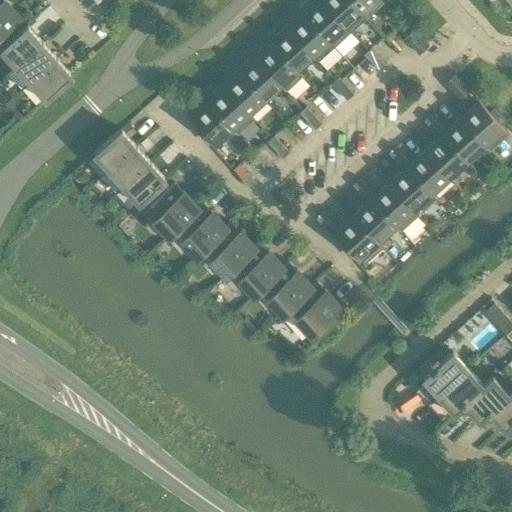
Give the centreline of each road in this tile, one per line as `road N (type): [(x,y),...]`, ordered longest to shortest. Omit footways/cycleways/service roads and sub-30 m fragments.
road 1 (residential): [(511,264),(380,383),(373,404),(395,433),(511,471)]
road 2 (secondary): [(0,350),(222,511)]
road 3 (residential): [(423,75),(406,57),(259,188)]
road 4 (residential): [(423,75),(439,92),(301,217)]
road 5 (unclassified): [(0,191),(115,84)]
road 6 (residential): [(259,188),(246,201),(155,101)]
road 7 (unclassified): [(115,84),(188,47),(242,0)]
